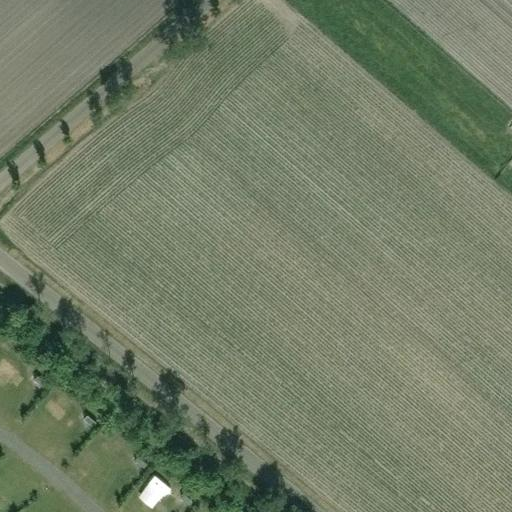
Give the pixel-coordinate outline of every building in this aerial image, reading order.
[(38,375),(34,379),(44,387),(47,383),(38,375)] [(58,403),(53,413),(75,424),(80,414),(58,403)] [(87,415),(84,419),(93,427),(96,423),(87,415)] [(116,472),(130,459),(114,443),(101,456),(116,472)] [(138,456),(134,460),(143,468),(147,464),(138,456)] [(0,507),(8,510),(16,493),(0,487),(0,507)] [(184,493),(180,497),(189,505),(193,501),(184,493)]
